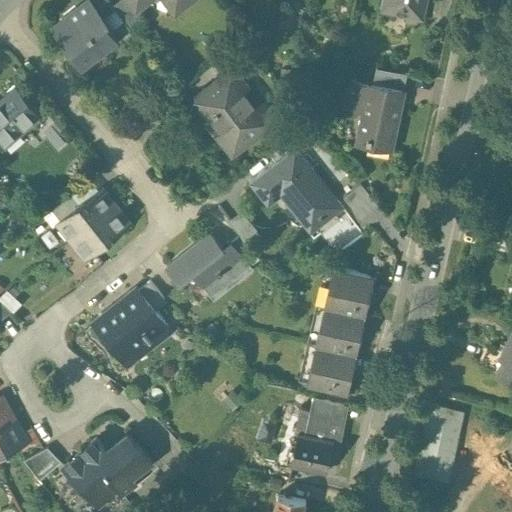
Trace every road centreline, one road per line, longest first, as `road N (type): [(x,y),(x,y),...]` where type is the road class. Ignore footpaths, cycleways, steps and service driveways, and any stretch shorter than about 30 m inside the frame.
road 1 (residential): [(165,455),(79,383),(48,334),(174,221),(0,21)]
road 2 (residential): [(374,511),(501,0)]
road 3 (unknown): [(48,334),(12,368),(43,418),(66,419),(89,391)]
